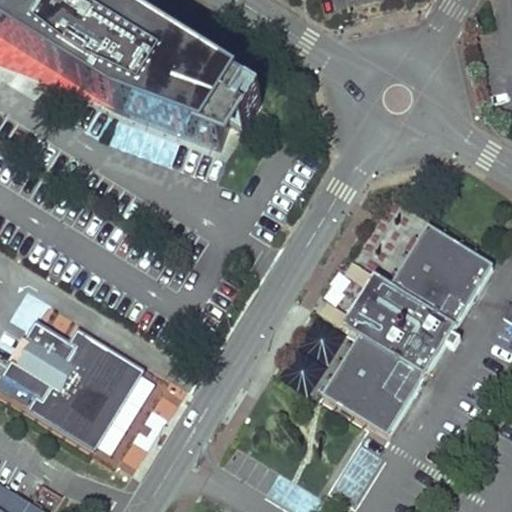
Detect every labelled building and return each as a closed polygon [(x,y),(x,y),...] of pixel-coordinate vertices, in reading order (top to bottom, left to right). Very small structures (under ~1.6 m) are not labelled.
[(261,102),(136,24),(122,46),(100,33),(110,8),(88,0),(0,0),(0,41),(113,111),(219,150),(229,126),(241,133),(261,102)] [(122,46),(136,24),(110,8),(100,33),(122,46)] [(0,68),(113,111),(0,41),(0,68)] [(389,434),(493,265),(430,227),(393,283),(375,272),(347,316),(341,326),(360,337),(324,394),(389,434)] [(45,403),(42,408),(85,435),(92,423),(101,429),(114,408),(126,389),(116,382),(125,368),(81,341),(77,348),(39,325),(30,340),(37,345),(23,366),(16,362),(6,379),(45,403)] [(83,337),(81,341),(125,368),(116,382),(126,389),(114,408),(101,429),(92,423),(85,435),(42,408),(39,412),(99,449),(144,376),(83,337)] [(0,511),(44,511),(0,484),(0,511)]
